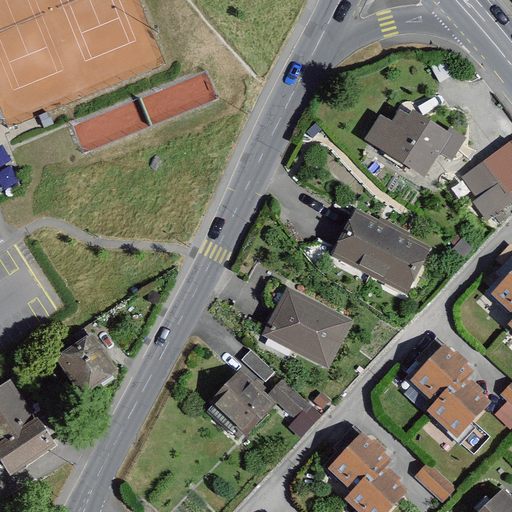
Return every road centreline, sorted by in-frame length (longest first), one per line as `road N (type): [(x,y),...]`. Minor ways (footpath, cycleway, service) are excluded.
road 1 (tertiary): [(89,511),(301,77)]
road 2 (tertiary): [(301,77),(357,33),(387,24),(444,23),(497,48)]
